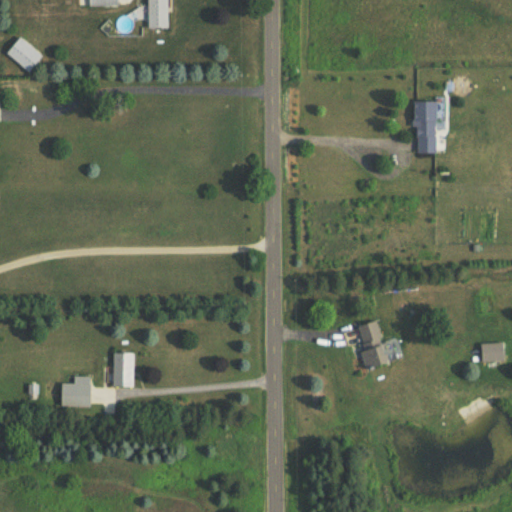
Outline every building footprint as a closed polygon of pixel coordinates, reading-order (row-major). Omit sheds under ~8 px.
[(171,0),(149,0),(150,29),(172,29),(171,0)] [(31,73),(46,57),(23,37),(9,53),(31,73)] [(441,152),(441,100),(419,100),(419,152),(441,152)] [(357,326),(368,369),(387,364),(376,322),(357,326)] [(479,362),(505,362),(505,344),(479,344),(479,362)] [(115,386),(136,386),(136,353),(115,353),(115,386)] [(60,407),(93,407),(93,384),(60,384),(60,407)]
